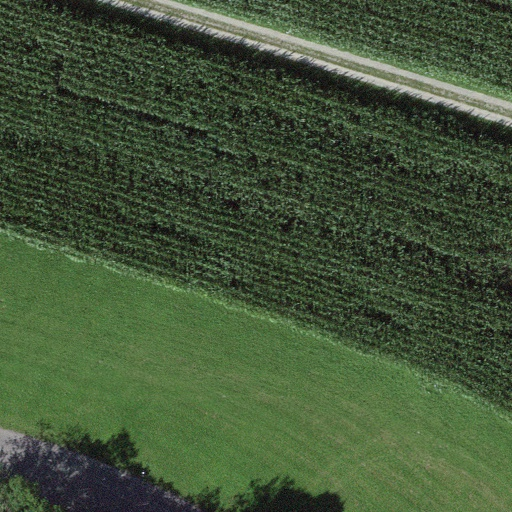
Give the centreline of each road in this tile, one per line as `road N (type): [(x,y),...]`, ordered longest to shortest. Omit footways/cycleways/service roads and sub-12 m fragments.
road 1 (track): [(102,0),(511,118)]
road 2 (tertiary): [(0,468),(181,511)]
